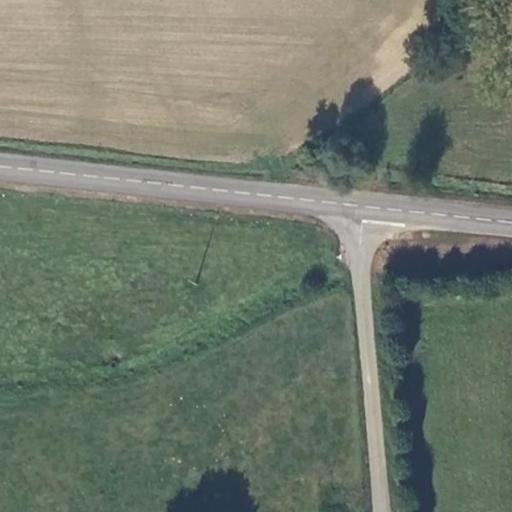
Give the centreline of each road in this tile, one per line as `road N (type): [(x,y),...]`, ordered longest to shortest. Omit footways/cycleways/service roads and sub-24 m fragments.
road 1 (secondary): [(364,206),(0,165)]
road 2 (unclassified): [(364,206),(360,247),(380,511)]
road 3 (secondary): [(511,223),(364,206)]
